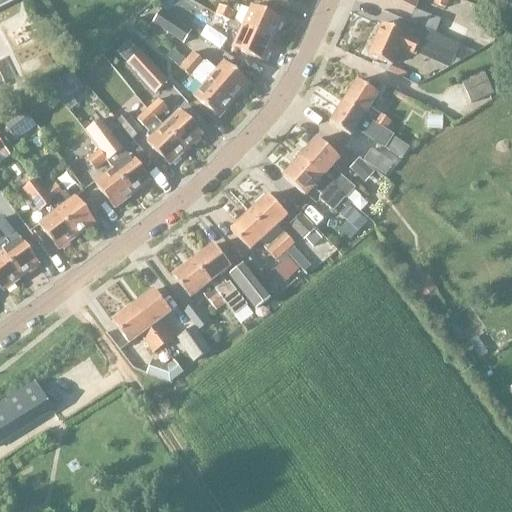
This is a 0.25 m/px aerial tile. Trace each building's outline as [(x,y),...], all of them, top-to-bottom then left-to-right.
[(0,0),(0,9),(17,0),(0,0)] [(412,12),(416,0),(417,0),(444,10),(447,0),(386,0),(386,2),(412,12)] [(213,16),(228,22),(232,13),(218,6),(213,16)] [(250,7),(240,28),(270,42),(280,20),(250,7)] [(159,12),(150,26),(182,46),(190,32),(159,12)] [(213,16),(210,24),(210,25),(224,31),(228,22),(213,16)] [(410,55),(415,43),(411,41),(403,37),(404,36),(380,25),(366,56),(389,66),(397,49),(410,55)] [(240,28),(231,49),(260,62),(270,42),(240,28)] [(115,54),(131,43),(123,31),(107,43),(115,54)] [(420,50),(450,63),(458,46),(427,33),(420,50)] [(166,82),(139,52),(126,65),(153,94),(166,82)] [(204,63),(203,64),(191,54),(185,61),(231,102),(247,85),(222,63),(214,71),(204,63)] [(190,78),(201,87),(191,97),(216,119),(231,102),(185,61),(178,68),(190,79),(190,78)] [(459,82),(470,105),(492,94),(482,72),(459,82)] [(48,90),(58,102),(67,95),(69,98),(81,89),(69,73),(48,90)] [(354,82),(340,104),(384,132),(390,123),(367,109),(376,96),(354,82)] [(156,100),(146,110),(154,119),(165,109),(156,100)] [(340,104),(327,125),(348,138),(353,131),(383,150),(391,136),(384,132),(340,104)] [(135,120),(147,133),(144,136),(148,140),(144,143),(167,167),(184,152),(162,127),(154,119),(146,110),(135,120)] [(1,126),(14,143),(34,127),(21,111),(1,126)] [(178,112),(162,127),(184,152),(201,136),(178,112)] [(140,133),(125,114),(114,123),(130,142),(140,133)] [(431,116),(430,130),(440,130),(441,117),(431,116)] [(97,153),(105,162),(111,171),(130,197),(149,183),(130,157),(128,158),(100,120),(83,132),(98,152),(97,153)] [(315,141),(298,160),(338,196),(343,200),(352,190),(329,169),(337,160),(315,141)] [(0,144),(0,163),(9,157),(0,144)] [(93,171),(105,162),(97,153),(86,161),(93,171)] [(356,159),(348,169),(364,183),(372,172),(356,159)] [(338,196),(298,160),(282,178),(303,197),(312,187),(320,194),(317,198),(332,212),(343,200),(338,196)] [(112,211),(130,197),(111,171),(92,184),(112,211)] [(36,184),(36,185),(75,238),(94,224),(74,198),(70,201),(64,193),(61,195),(54,185),(53,185),(48,178),(37,186),(36,184)] [(38,225),(57,252),(75,238),(36,185),(23,194),(30,202),(31,202),(41,216),(40,224),(38,225)] [(266,197),(248,214),(284,253),(292,245),(276,227),(286,218),(266,197)] [(229,232),(248,252),(258,243),(275,261),(282,255),(284,253),(248,214),(229,232)] [(298,216),(289,225),(311,248),(320,239),(298,216)] [(0,220),(0,253),(20,280),(38,266),(18,239),(16,241),(0,220)] [(191,262),(223,304),(232,316),(244,307),(227,285),(225,287),(218,277),(228,269),(211,247),(191,262)] [(0,291),(1,294),(20,280),(0,253),(0,291)] [(297,271),(282,255),(275,261),(279,265),(273,270),(285,283),(297,271)] [(252,256),(243,265),(254,277),(264,269),(252,256)] [(213,312),(223,304),(191,262),(171,278),(188,300),(198,292),(213,312)] [(227,277),(254,312),(268,301),(241,266),(227,277)] [(435,290),(424,274),(409,285),(420,300),(435,290)] [(151,292),(131,307),(162,348),(171,341),(157,323),(168,315),(151,292)] [(181,312),(196,332),(207,324),(192,304),(181,312)] [(131,307),(111,322),(128,345),(139,337),(152,354),(162,348),(131,307)] [(191,327),(175,339),(191,362),(208,350),(191,327)] [(181,375),(179,372),(180,372),(173,362),(166,367),(151,362),(146,376),(168,384),(181,375)] [(60,374),(50,379),(61,402),(72,396),(60,374)] [(33,383),(0,403),(0,441),(50,411),(33,383)] [(113,423),(107,407),(74,420),(79,436),(113,423)]
